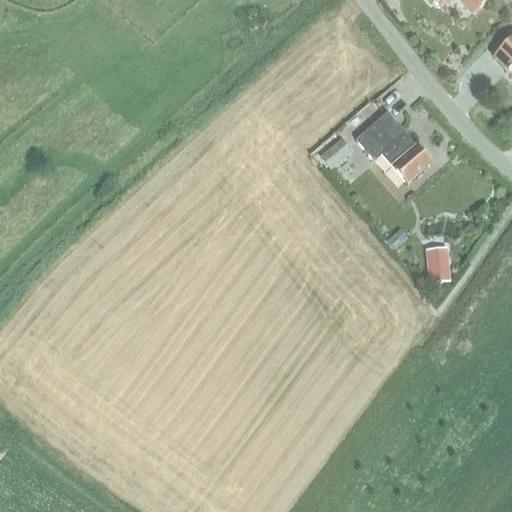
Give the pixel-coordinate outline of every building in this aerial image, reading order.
[(433,0),(442,8),(450,0),(457,0),(473,16),(490,0),(433,0)] [(511,41),(493,61),(511,79),(511,41)] [(386,116),(355,144),(374,164),(381,158),(392,170),(391,171),(406,188),(431,166),(405,137),(386,116)] [(332,174),(353,155),(342,143),(320,161),(332,174)] [(428,285),(449,284),(447,268),(427,269),(428,285)]
